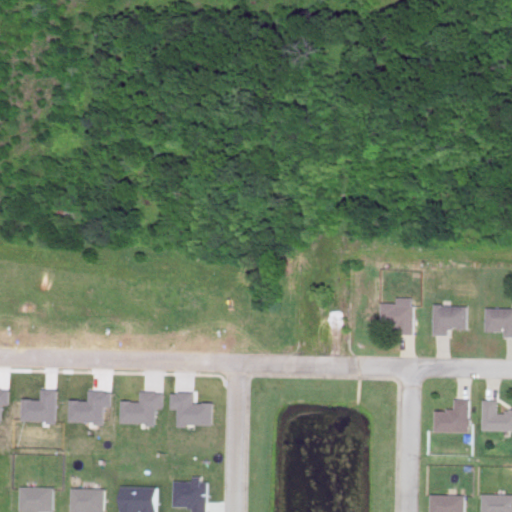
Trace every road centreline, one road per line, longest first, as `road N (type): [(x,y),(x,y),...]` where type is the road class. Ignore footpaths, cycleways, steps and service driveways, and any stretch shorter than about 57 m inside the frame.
road 1 (residential): [(238,364),(0,357)]
road 2 (residential): [(238,364),(408,367)]
road 3 (residential): [(235,511),(238,364)]
road 4 (residential): [(404,511),(408,367)]
